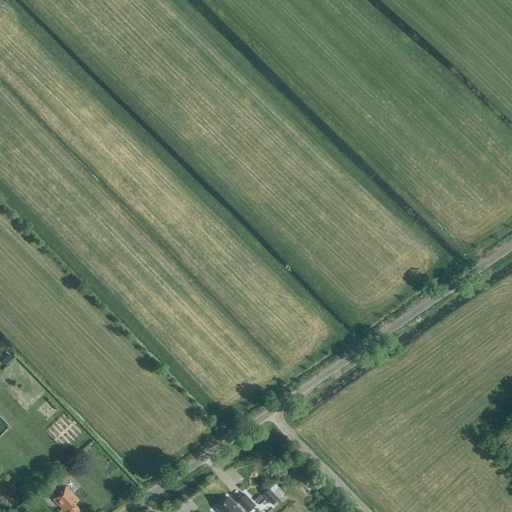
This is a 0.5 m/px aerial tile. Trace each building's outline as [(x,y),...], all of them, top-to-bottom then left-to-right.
[(73,422),(73,438),(81,438),(81,430),(78,430),(77,422),(73,422)] [(294,472),(290,467),(284,471),(288,476),(294,472)] [(269,489),(278,498),(284,494),(275,484),(269,489)] [(79,511),(73,506),(79,500),(66,487),(52,500),(63,511),(79,511)] [(272,505),(278,498),(269,489),(262,494),(272,505)] [(248,511),(256,506),(245,494),(235,502),(236,503),(235,504),(229,497),(215,509),(217,511),(248,511)]
